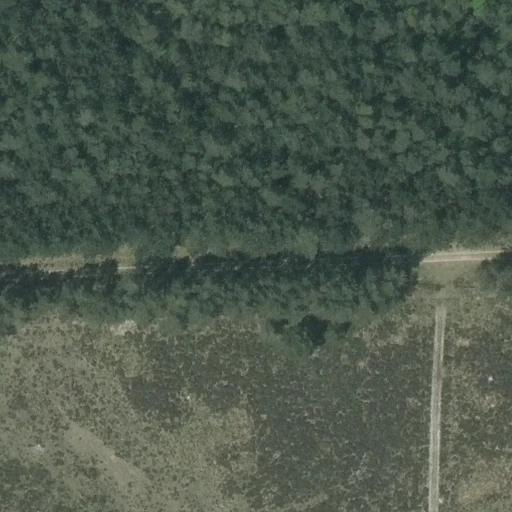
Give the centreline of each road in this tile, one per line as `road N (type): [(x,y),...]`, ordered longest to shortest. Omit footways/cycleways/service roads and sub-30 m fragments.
road 1 (track): [(459,252),(0,277)]
road 2 (track): [(432,511),(438,300),(441,275),(459,252)]
